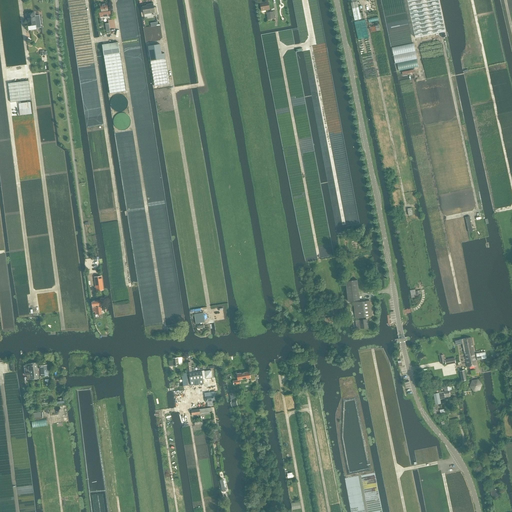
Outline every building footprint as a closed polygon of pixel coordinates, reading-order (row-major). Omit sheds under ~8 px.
[(445,31),(438,0),(407,0),(415,38),(445,31)] [(260,3),(261,11),(269,9),(268,1),(260,3)] [(351,3),(354,21),(361,19),(357,1),(351,3)] [(99,13),(100,17),(103,17),(107,17),(107,16),(110,16),(110,11),(108,11),(107,4),(105,4),(102,4),(100,5),(101,12),(99,13)] [(142,7),(144,14),(147,14),(153,13),(153,16),(158,15),(157,7),(154,8),(153,4),(149,4),(149,6),(142,7)] [(28,14),(27,14),(28,21),(27,21),(27,26),(28,26),(28,30),(34,29),(33,25),(36,25),(37,28),(41,27),(39,15),(35,16),(35,13),(34,13),(32,13),(31,12),(29,13),(28,14)] [(266,13),(268,20),(275,19),(273,12),(266,13)] [(102,45),(110,93),(126,91),(118,42),(102,45)] [(150,61),(154,86),(169,84),(164,53),(161,54),(160,44),(148,46),(150,61)] [(28,80),(8,83),(10,102),(31,100),(28,80)] [(30,102),(18,103),(19,108),(20,115),(32,114),(30,102)] [(100,287),(101,290),(103,290),(101,276),(94,277),(96,287),(100,287)] [(345,281),(348,301),(360,300),(359,296),(357,280),(345,281)] [(410,291),(411,298),(414,297),(414,295),(420,294),(420,290),(415,291),(415,290),(410,291)] [(92,307),(93,312),(95,312),(95,315),(102,314),(100,306),(100,300),(91,301),(92,307),(93,307),(92,307)] [(370,301),(353,303),(355,318),(360,317),(362,317),(372,316),(370,301)] [(194,317),(195,324),(205,322),(203,313),(194,314),(194,315),(194,317)] [(362,317),(360,317),(360,320),(359,320),(360,328),(368,328),(367,320),(363,320),(362,317)] [(455,341),(456,345),(463,343),(467,367),(476,366),(471,337),(455,341)] [(476,354),(477,360),(486,359),(485,352),(476,354)] [(444,360),(443,355),(439,355),(441,364),(445,363),(445,365),(455,363),(454,358),(444,360)] [(169,362),(169,366),(182,365),(182,357),(172,358),(173,362),(169,362)] [(29,365),(24,366),(25,375),(27,375),(28,379),(30,378),(30,379),(39,378),(36,363),(28,364),(29,365)] [(39,366),(40,376),(49,375),(47,365),(39,366)] [(204,371),(204,379),(212,378),(211,370),(204,371)] [(189,373),(190,385),(203,384),(202,371),(189,373)] [(234,384),(240,383),(240,380),(254,377),(253,374),(254,373),(254,371),(249,372),(237,374),(238,380),(233,381),(234,384)] [(470,387),(474,391),(480,390),(482,385),(478,380),(472,381),(470,387)] [(433,394),(435,405),(441,404),(440,400),(445,399),(444,398),(450,397),(449,391),(448,391),(447,386),(442,387),(442,389),(443,389),(444,392),(433,394)] [(204,396),(205,403),(207,403),(207,407),(213,406),(212,402),(216,401),(215,394),(204,396)] [(31,421),(33,428),(47,425),(46,419),(31,421)]
